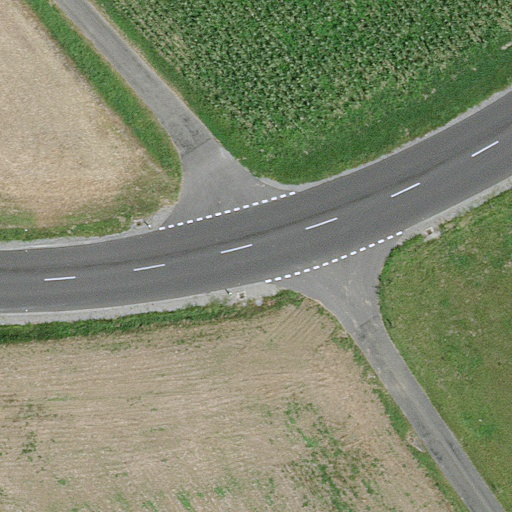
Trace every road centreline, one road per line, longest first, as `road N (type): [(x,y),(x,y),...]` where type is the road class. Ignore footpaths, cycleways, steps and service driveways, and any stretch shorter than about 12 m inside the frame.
road 1 (tertiary): [(0,277),(136,270),(319,224),(511,131)]
road 2 (track): [(490,511),(340,283),(319,224)]
road 3 (track): [(235,246),(219,177),(184,125),(68,0)]
